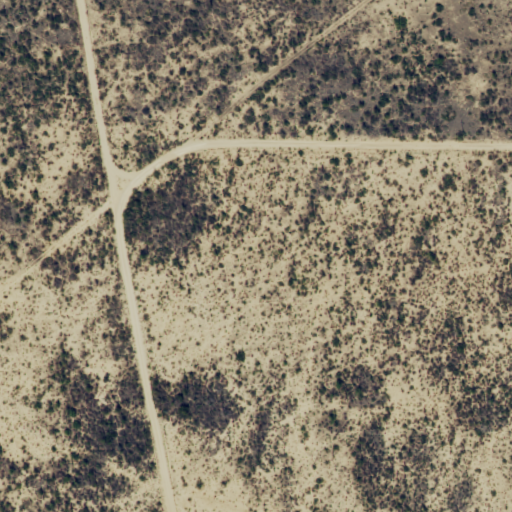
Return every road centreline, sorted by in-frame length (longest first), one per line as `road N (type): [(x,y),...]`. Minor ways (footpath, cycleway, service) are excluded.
road 1 (track): [(0,317),(59,268),(124,233),(138,193),(378,0)]
road 2 (track): [(124,233),(138,248),(200,511)]
